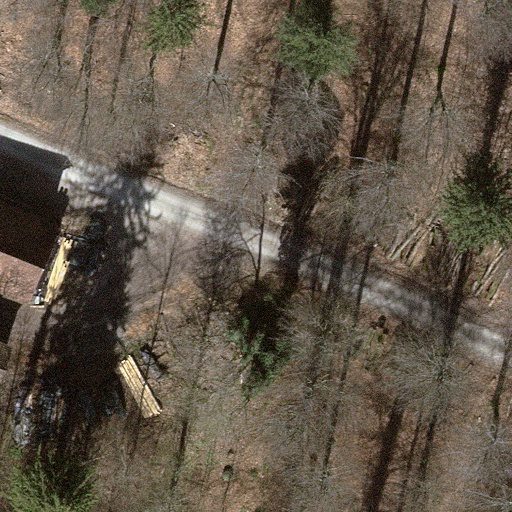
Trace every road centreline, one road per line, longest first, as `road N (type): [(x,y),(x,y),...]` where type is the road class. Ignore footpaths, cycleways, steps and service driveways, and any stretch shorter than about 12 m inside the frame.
road 1 (track): [(511,363),(0,115)]
road 2 (track): [(0,319),(145,328),(263,243)]
